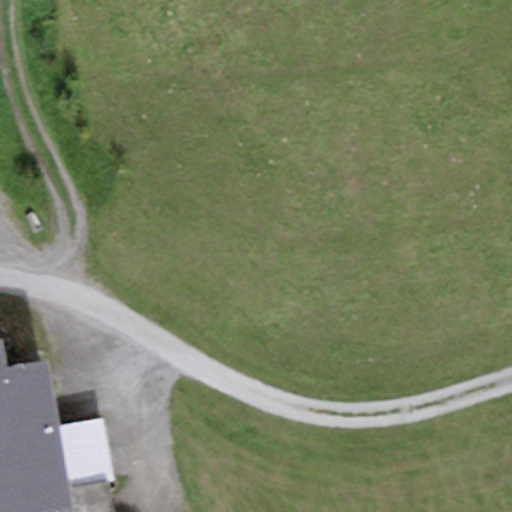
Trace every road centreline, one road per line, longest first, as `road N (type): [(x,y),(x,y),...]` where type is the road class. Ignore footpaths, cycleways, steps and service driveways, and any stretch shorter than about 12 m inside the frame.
road 1 (track): [(0,278),(116,313),(271,410),(364,416),(511,380)]
road 2 (track): [(8,0),(28,124),(68,213),(50,287)]
